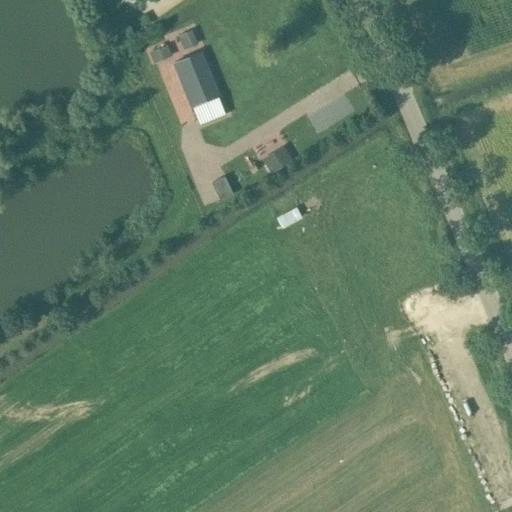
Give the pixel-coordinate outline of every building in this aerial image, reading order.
[(126,20),(106,29),(114,46),(134,37),(126,20)] [(192,29),(178,35),(183,47),(197,41),(192,29)] [(168,44),(150,52),(154,63),(173,55),(168,44)] [(218,95),(212,82),(200,52),(175,62),(192,105),(218,95)] [(293,159),(284,144),(262,158),(271,173),(293,159)] [(234,194),(225,175),(212,182),(221,200),(234,194)] [(291,204),(276,212),(284,227),(299,219),(291,204)]
